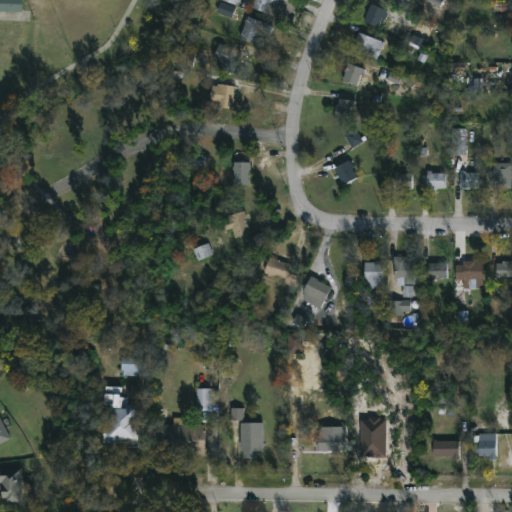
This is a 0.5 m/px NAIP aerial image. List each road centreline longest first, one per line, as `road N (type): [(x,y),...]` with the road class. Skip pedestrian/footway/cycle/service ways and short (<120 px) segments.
road 1 (residential): [(511,496),(192,500)]
road 2 (residential): [(335,0),(296,109),(293,182),(301,213)]
road 3 (residential): [(511,228),(343,233),(316,227),(301,213)]
